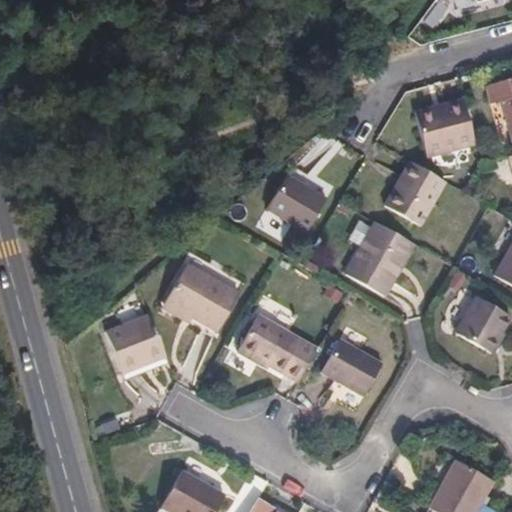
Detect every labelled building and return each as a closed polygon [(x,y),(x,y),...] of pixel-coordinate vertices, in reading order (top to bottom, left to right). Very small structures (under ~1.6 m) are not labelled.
[(494,3),(497,0),(496,0),(470,0),(473,9),(494,3)] [(511,137),(511,78),(485,85),(490,105),(502,101),(511,137)] [(431,160),(480,147),(468,104),(420,117),(431,160)] [(446,185),(411,165),(385,210),(420,231),(446,185)] [(289,177),(268,210),(307,235),(328,201),(289,177)] [(412,242),(374,220),(345,272),(383,294),(412,242)] [(511,247),(494,278),(511,288),(511,247)] [(205,264),(183,300),(209,315),(234,330),(256,295),(205,264)] [(497,332),(502,335),(511,318),(477,299),(456,335),(485,352),(497,332)] [(205,321),(209,315),(183,300),(180,306),(205,321)] [(121,370),(166,354),(151,311),(106,328),(121,370)] [(298,381),(318,347),(261,314),(241,347),(298,381)] [(497,332),(485,352),(493,356),(504,336),(502,335),(497,332)] [(340,339),(321,372),(364,396),(383,364),(340,339)] [(454,462),(425,509),(429,511),(472,511),(489,484),(454,462)] [(183,476),(163,511),(165,511),(218,511),(225,500),(183,476)] [(252,511),(272,511),(258,503),(252,511)]
